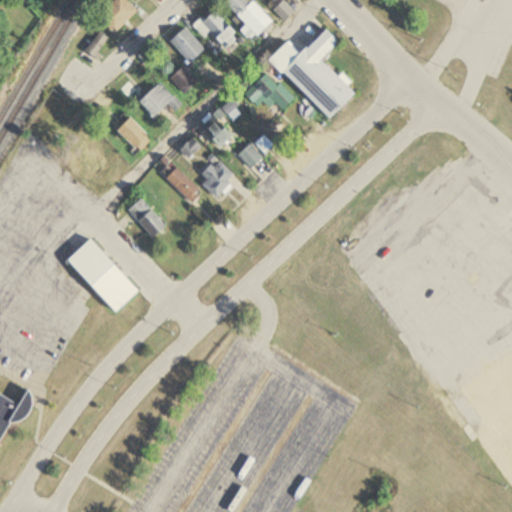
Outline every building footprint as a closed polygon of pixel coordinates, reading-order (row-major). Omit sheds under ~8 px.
[(116,0),(99,18),(116,34),(138,10),(128,0),(116,0)] [(274,23),(251,0),(231,0),(227,4),(260,37),(274,23)] [(194,27),(206,38),(212,33),(226,48),(240,35),(214,8),(194,27)] [(171,42),(191,64),(207,50),(186,28),(171,42)] [(86,51),(96,59),(111,38),(101,30),(86,51)] [(302,56),(289,43),(272,60),(332,120),(358,95),(324,61),(342,43),(329,30),(302,56)] [(199,83),(184,67),(170,79),(185,95),(199,83)] [(278,89),(266,75),(245,94),(257,108),(278,89)] [(177,113),(184,106),(162,84),(142,103),(156,118),(170,105),(177,113)] [(223,110),(233,120),(243,110),(233,100),(223,110)] [(119,132),(141,153),(153,141),(132,119),(119,132)] [(223,148),(234,136),(218,119),(206,131),(223,148)] [(182,150),(188,159),(202,150),(195,140),(182,150)] [(251,169),(263,157),(250,145),(238,156),(251,169)] [(202,175),(208,180),(202,186),(218,199),(237,176),(220,162),(215,168),(211,164),(202,175)] [(168,179),(191,203),(202,193),(178,169),(168,179)] [(168,226),(143,199),(129,212),(155,239),(168,226)] [(69,262),(118,313),(142,291),(93,239),(69,262)] [(511,353),(461,387),(487,427),(477,433),(511,486),(511,353)] [(0,444),(13,423),(19,423),(25,421),(30,418),(33,414),(36,408),(37,403),(36,398),(33,391),(23,407),(0,393),(0,444)]
